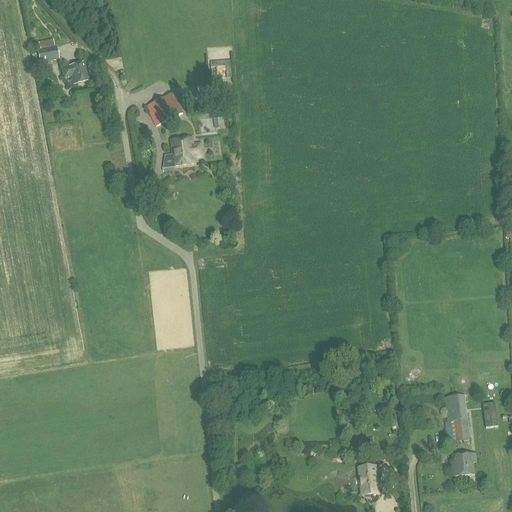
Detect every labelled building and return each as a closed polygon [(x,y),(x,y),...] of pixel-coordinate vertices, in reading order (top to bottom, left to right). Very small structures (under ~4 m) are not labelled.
[(36,51),(40,65),(59,60),(56,46),(55,47),(53,39),(38,42),(40,50),(36,51)] [(231,55),(210,57),(211,68),(226,67),(227,79),(233,79),(231,55)] [(61,69),(63,78),(71,77),(73,85),(90,82),(86,63),(69,66),(69,67),(61,69)] [(146,107),(156,127),(181,115),(171,94),(146,107)] [(219,96),(218,95),(202,97),(204,107),(221,105),(222,111),(235,109),(233,94),(219,96)] [(224,119),(214,120),(215,130),(225,129),(224,119)] [(170,141),(174,168),(196,165),(193,139),(170,141)] [(444,398),(446,423),(444,423),(447,444),(470,441),(465,395),(446,398),(444,398)] [(358,440),(360,455),(373,454),(372,447),(374,447),(373,438),(358,440)] [(329,447),(330,456),(346,454),(345,445),(329,447)] [(452,461),(450,461),(450,469),(453,469),(454,478),(474,476),(473,465),(478,465),(477,454),(452,457),(452,461)] [(383,464),(365,467),(369,496),(388,493),(383,464)]
